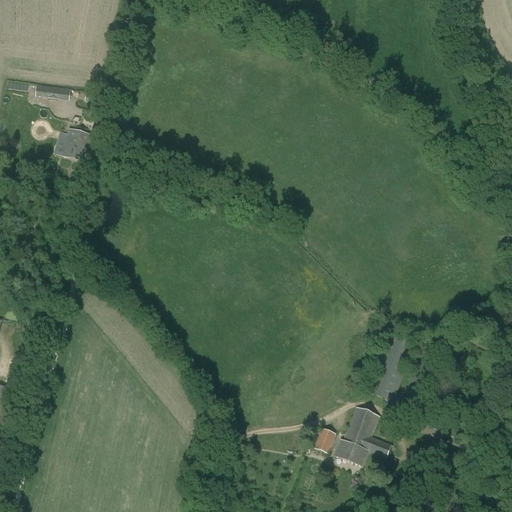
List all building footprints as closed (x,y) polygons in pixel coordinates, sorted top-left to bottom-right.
[(37,88),(36,98),(70,101),(71,91),(37,88)] [(87,91),(85,102),(98,104),(100,94),(87,91)] [(85,164),(93,136),(71,131),(64,158),(85,164)] [(392,401),(416,342),(392,332),(367,391),(392,401)] [(437,358),(421,352),(399,410),(414,415),(437,358)] [(0,387),(0,435),(11,390),(0,387)] [(387,459),(391,448),(371,439),(379,418),(357,409),(344,442),(341,441),(335,457),(363,468),(369,452),(387,459)] [(329,455),(336,435),(322,430),(315,449),(329,455)] [(433,481),(450,489),(460,466),(443,459),(433,481)] [(463,496),(474,472),(463,467),(452,491),(463,496)] [(412,511),(414,509),(399,501),(393,511),(412,511)]
